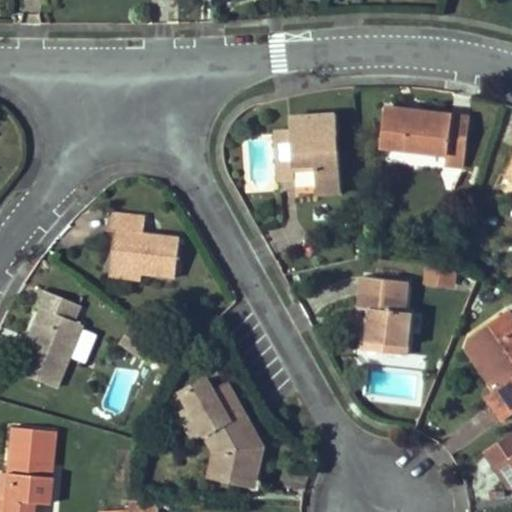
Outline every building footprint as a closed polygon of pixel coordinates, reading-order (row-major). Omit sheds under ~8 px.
[(449,147),(469,149),(473,117),(389,105),(383,145),(448,154),(449,147)] [(317,186),(342,184),(338,115),(291,118),(292,132),(275,133),(278,180),(295,180),(294,170),(316,168),(317,186)] [(449,147),(448,154),(447,163),(467,166),(469,149),(449,147)] [(342,184),(317,186),(317,193),(342,192),(342,184)] [(111,268),(142,272),(176,277),(181,238),(144,233),(146,217),(110,212),(108,230),(116,231),(111,268)] [(455,283),(456,266),(429,263),(428,281),(455,283)] [(110,274),(141,279),(142,272),(111,268),(110,274)] [(381,342),(408,345),(412,312),(406,311),(409,282),(363,276),(360,306),(368,307),(366,326),(364,348),(380,350),(381,342)] [(34,306),(38,308),(39,307),(70,322),(77,306),(41,289),(34,306)] [(360,306),(358,325),(366,326),(368,307),(360,306)] [(38,308),(12,368),(52,387),(79,326),(70,322),(39,307),(38,308)] [(503,386),(493,393),(487,397),(504,422),(511,416),(511,319),(508,313),(471,339),(503,386)] [(143,357),(154,340),(133,325),(122,341),(143,357)] [(166,348),(178,357),(197,339),(187,329),(166,348)] [(493,393),(503,386),(471,339),(465,353),(493,393)] [(381,342),(380,350),(407,354),(408,345),(381,342)] [(241,473),(256,476),(263,446),(229,385),(214,393),(208,380),(184,393),(193,409),(204,431),(215,449),(209,475),(239,481),(241,473)] [(180,416),(192,437),(204,431),(193,409),(180,416)] [(4,498),(0,497),(0,511),(30,511),(31,501),(47,503),(53,432),(12,428),(7,473),(4,498)] [(511,432),(486,450),(511,488),(511,432)] [(241,473),(239,481),(255,485),(256,476),(241,473)] [(130,500),(129,511),(159,511),(159,501),(130,500)]
